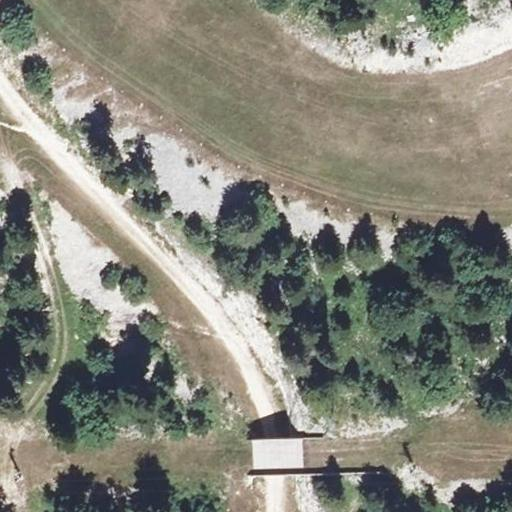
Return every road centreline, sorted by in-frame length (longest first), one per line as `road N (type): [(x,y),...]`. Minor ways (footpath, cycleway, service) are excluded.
road 1 (track): [(273,511),(274,423),(234,340),(156,251),(63,168),(0,89)]
road 2 (track): [(21,511),(23,443),(64,357),(42,264),(0,151)]
